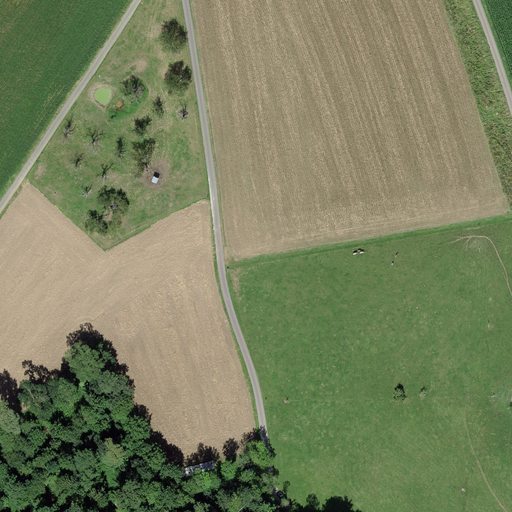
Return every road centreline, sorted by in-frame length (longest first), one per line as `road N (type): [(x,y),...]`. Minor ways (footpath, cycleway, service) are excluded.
road 1 (track): [(184,0),(220,269),(267,451),(260,511)]
road 2 (track): [(0,204),(133,0)]
